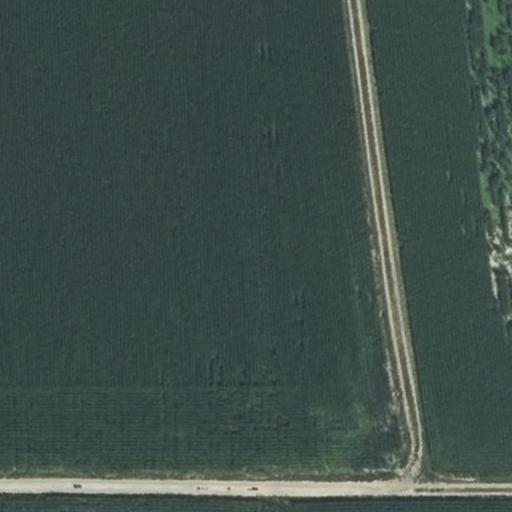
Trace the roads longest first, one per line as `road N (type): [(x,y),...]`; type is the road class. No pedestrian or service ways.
road 1 (track): [(0,475),(511,476)]
road 2 (track): [(359,0),(418,476)]
